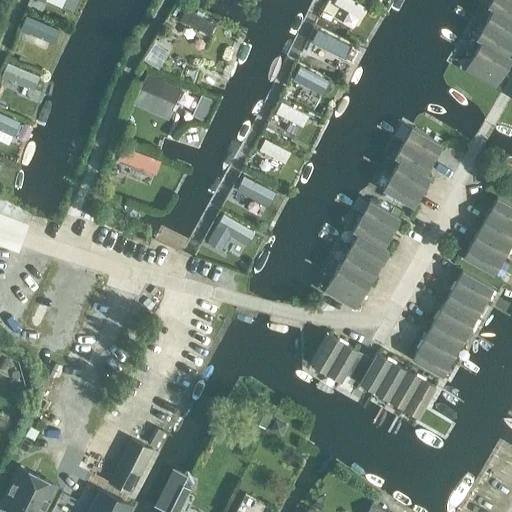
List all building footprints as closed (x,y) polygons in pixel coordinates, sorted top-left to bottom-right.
[(511,0),(490,0),(487,6),(492,9),(511,20),(511,0)] [(484,23),(511,39),(511,20),(492,9),(484,23)] [(511,42),(511,39),(484,23),(476,38),(481,41),(505,55),(505,54),(511,42)] [(472,56),(502,72),(510,57),(505,54),(505,55),(481,41),(472,56)] [(502,72),(472,56),(464,70),(493,87),(502,72)] [(402,142),(432,158),(440,143),(411,127),(402,142)] [(432,158),(402,142),(394,157),(399,160),(423,173),(424,173),(432,158)] [(390,174),(420,191),(429,175),(424,173),(423,173),(399,160),(390,174)] [(420,191),(390,174),(382,189),(412,206),(420,191)] [(488,211),(511,225),(511,205),(496,196),(488,211)] [(361,215),(390,232),(398,216),(369,200),(361,215)] [(479,226),(509,243),(511,237),(511,225),(488,211),(479,226)] [(390,232),(361,215),(352,230),(357,233),(381,247),(382,246),(390,232)] [(471,241),(500,257),(509,243),(479,226),(471,241)] [(349,248),(378,264),(387,249),(382,246),(381,247),(357,233),(349,248)] [(500,257),(471,241),(462,256),(492,272),(500,257)] [(340,262),(370,279),(378,264),(349,248),(340,262)] [(332,277),(362,293),(370,279),(340,262),(332,277)] [(453,284),(482,301),(491,286),(462,269),(453,284)] [(362,293),(332,277),(324,291),(353,308),(362,293)] [(445,299),(474,316),(482,301),(453,284),(445,299)] [(436,313),(466,330),(474,316),(445,299),(436,313)] [(428,328),(458,345),(466,330),(436,313),(428,328)] [(420,343),(449,359),(458,345),(428,328),(420,343)] [(325,370),(342,341),(327,333),(310,362),(325,370)] [(342,341),(325,370),(341,379),(357,350),(342,341)] [(449,359),(420,343),(411,358),(441,374),(449,359)] [(374,389),(390,360),(375,351),(359,381),(374,389)] [(390,360),(374,389),(389,397),(405,368),(390,360)] [(405,368),(389,397),(403,405),(420,376),(405,368)] [(419,414),(435,385),(420,376),(403,405),(419,414)] [(265,427),(271,416),(257,409),(251,419),(265,427)] [(281,435),(286,425),(275,419),(270,429),(281,435)] [(30,425),(25,434),(34,438),(38,430),(30,425)] [(130,437),(109,480),(130,491),(152,448),(130,437)] [(42,511),(56,485),(19,467),(0,504),(0,511),(42,511)] [(154,506),(166,511),(179,511),(191,490),(182,486),(187,476),(173,469),(154,506)] [(127,511),(131,504),(100,488),(87,511),(127,511)]
